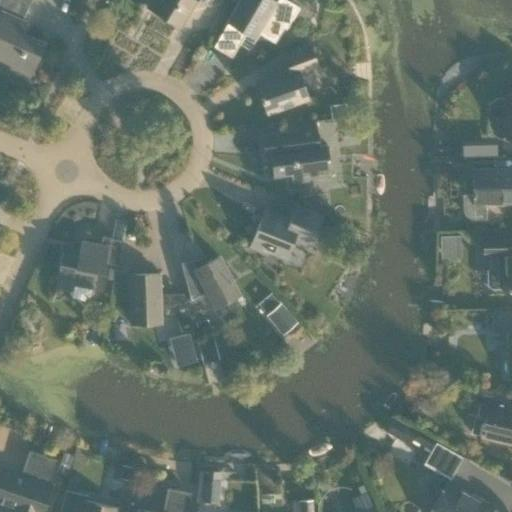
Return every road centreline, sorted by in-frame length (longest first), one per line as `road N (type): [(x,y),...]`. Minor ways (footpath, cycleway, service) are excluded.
road 1 (residential): [(100,98),(130,82),(167,93),(194,118),(197,149),(186,180),(164,199),(124,200),(60,176)]
road 2 (residential): [(0,317),(60,176)]
